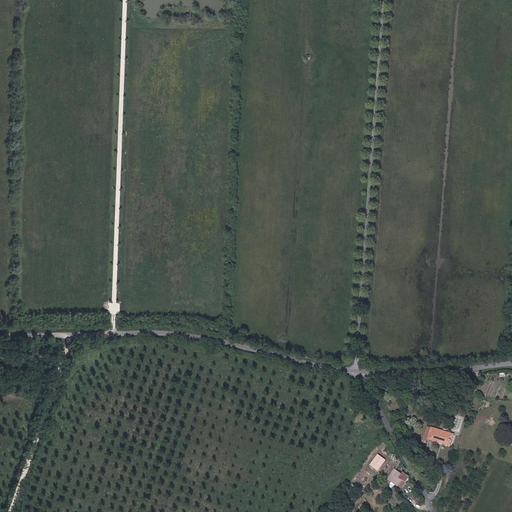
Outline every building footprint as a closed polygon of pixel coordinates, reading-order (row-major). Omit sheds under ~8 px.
[(411,421),(407,413),(403,415),(407,423),(411,421)] [(452,434),(427,427),(423,438),(442,443),(442,441),(450,443),(452,434)] [(454,435),(452,434),(450,443),(442,441),(442,443),(451,446),(454,435)] [(377,471),(384,460),(378,455),(370,466),(377,471)] [(401,475),(394,471),(388,479),(402,488),(410,477),(403,472),(401,475)]
